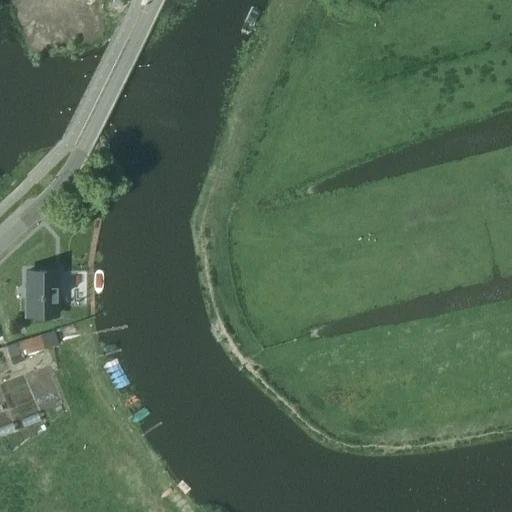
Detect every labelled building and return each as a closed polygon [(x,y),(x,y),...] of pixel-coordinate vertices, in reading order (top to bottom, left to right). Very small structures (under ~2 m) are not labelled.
[(112,0),(111,6),(120,8),(122,0),(112,0)] [(27,300),(24,300),(24,311),(27,311),(27,314),(55,314),(55,299),(58,299),(58,281),(55,281),(55,270),(27,270),(27,300)] [(54,330),(40,335),(44,349),(58,344),(54,330)] [(40,335),(18,341),(23,355),(44,349),(40,335)] [(5,346),(11,364),(25,359),(23,355),(18,341),(5,346)]
